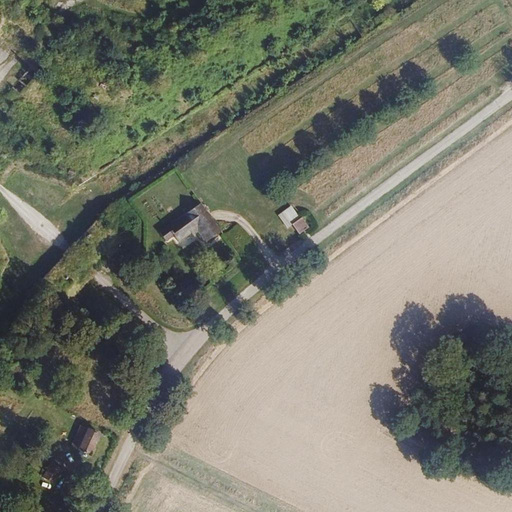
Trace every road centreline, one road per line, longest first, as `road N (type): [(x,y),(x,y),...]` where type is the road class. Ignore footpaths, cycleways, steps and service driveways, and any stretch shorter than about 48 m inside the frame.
road 1 (unclassified): [(97,511),(185,350),(511,94)]
road 2 (track): [(128,449),(253,511)]
